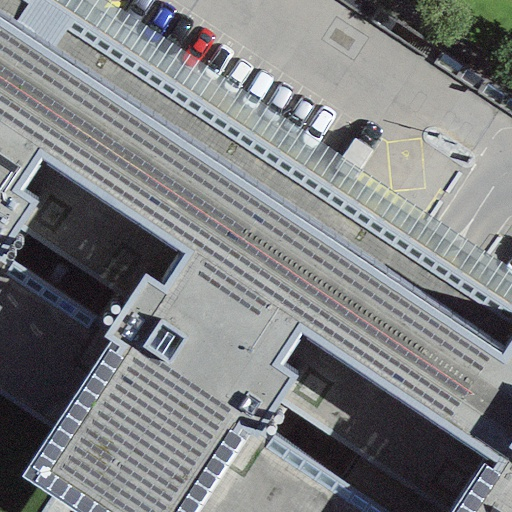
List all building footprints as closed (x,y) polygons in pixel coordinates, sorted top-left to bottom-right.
[(511,311),(47,0),(0,0),(0,3),(511,345),(511,311)] [(47,0),(511,311),(511,281),(456,245),(91,0),(47,0)] [(0,256),(3,252),(11,257),(50,198),(30,185),(54,148),(206,248),(179,288),(160,276),(123,331),(128,334),(116,352),(56,442),(36,472),(96,511),(207,511),(265,426),(271,430),(309,373),(290,361),(314,324),(509,452),(468,511),(511,511),(511,345),(0,3),(0,256)] [(0,273),(0,404),(56,442),(116,352),(0,273)] [(353,511),(253,444),(207,511),(353,511)]
